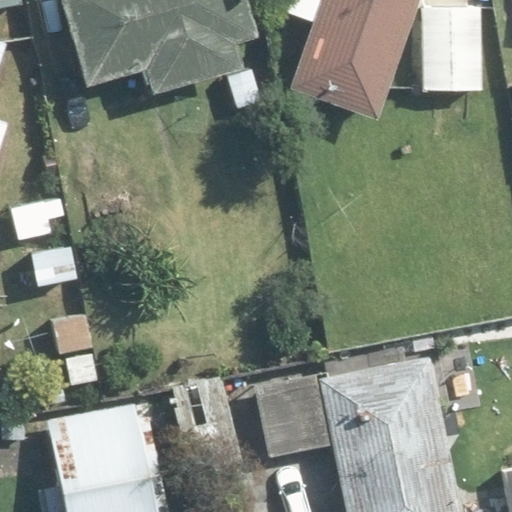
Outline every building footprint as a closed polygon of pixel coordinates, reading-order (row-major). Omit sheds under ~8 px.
[(260,0),(71,0),(93,77),(154,61),(161,85),(232,66),(244,107),(270,100),(251,31),(268,27),(260,0)] [(390,108),(423,0),(287,0),(287,3),(318,13),(297,79),(390,108)] [(483,1),(428,1),(428,85),(438,85),(438,112),(483,112),(483,1)] [(0,80),(17,31),(0,24),(0,162),(17,113),(0,107),(0,80)] [(94,305),(56,315),(74,381),(112,371),(94,305)] [(472,511),(443,344),(256,376),(269,452),(343,439),(355,511),(472,511)] [(251,453),(227,369),(173,384),(197,468),(251,453)] [(178,511),(152,392),(53,414),(73,511),(178,511)] [(511,458),(497,460),(503,510),(511,508),(511,458)]
